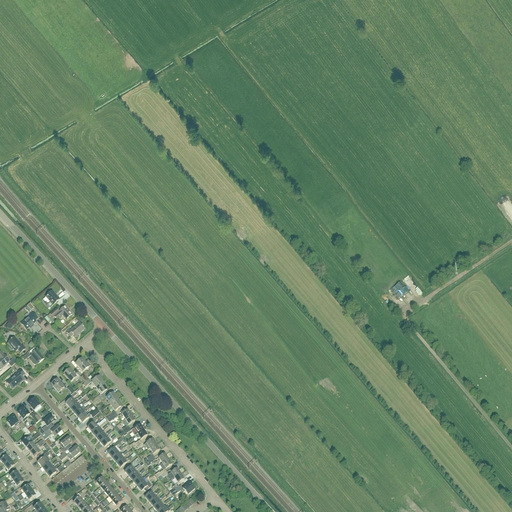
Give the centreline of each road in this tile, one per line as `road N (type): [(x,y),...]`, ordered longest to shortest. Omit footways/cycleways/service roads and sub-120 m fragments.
road 1 (unclassified): [(270,511),(103,327)]
road 2 (residential): [(215,498),(83,344)]
road 3 (residential): [(143,511),(35,385)]
road 4 (unclassified): [(511,448),(411,328)]
road 5 (unclassified): [(103,327),(0,211)]
road 6 (track): [(411,328),(405,312),(511,242)]
